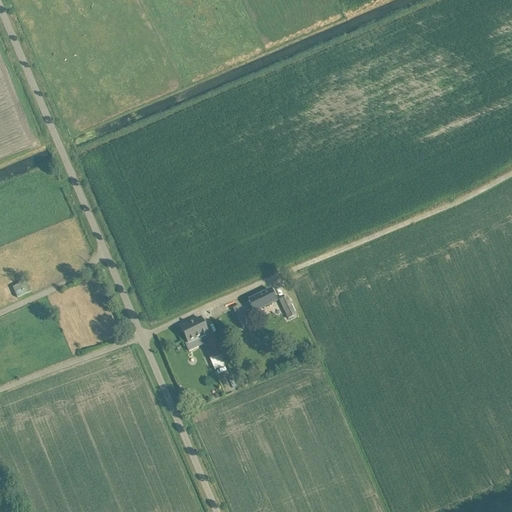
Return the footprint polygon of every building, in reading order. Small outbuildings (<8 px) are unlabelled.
[(31,292),(26,282),(13,288),(17,298),(31,292)] [(276,302),(275,299),(271,290),(248,301),(254,312),(276,302)] [(296,316),(287,297),(279,300),(288,320),(296,316)] [(249,326),(245,317),(239,305),(233,308),(238,320),(243,329),(249,326)] [(208,334),(200,319),(181,328),(188,343),(208,334)] [(217,340),(204,345),(210,359),(223,354),(217,340)] [(269,348),(262,351),(265,356),(272,353),(269,348)] [(202,399),(194,402),(197,408),(205,405),(202,399)]
